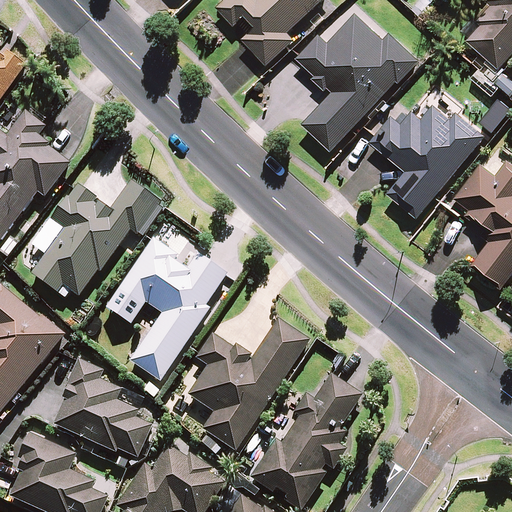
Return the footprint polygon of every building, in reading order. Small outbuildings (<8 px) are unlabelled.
[(326,0),(228,0),(217,10),(235,28),(241,22),(253,35),(245,43),(267,67),(293,43),(287,36),(326,0)] [(511,0),(490,0),(487,3),(493,8),(465,42),(502,71),(511,58),(511,0)] [(315,77),(310,82),(325,95),(329,90),(334,94),(304,127),(332,153),(397,83),(400,85),(419,64),(390,36),(385,41),(358,15),(330,46),(321,37),(298,61),(315,77)] [(0,101),(25,67),(5,53),(2,58),(0,56),(0,101)] [(500,88),(480,70),(470,82),(490,100),(500,88)] [(511,78),(508,74),(498,85),(511,97),(511,78)] [(451,121),(435,108),(423,122),(413,114),(403,127),(397,122),(376,148),(407,174),(389,196),(417,220),(486,138),(457,114),(451,121)] [(45,127),(27,113),(9,137),(0,130),(0,244),(38,194),(44,199),(69,165),(35,140),(45,127)] [(511,165),(508,163),(503,169),(489,158),(455,202),(490,230),(483,238),(491,244),(474,265),(503,287),(511,275),(511,165)] [(112,211),(79,186),(52,222),(66,232),(32,276),(64,300),(70,292),(80,300),(131,232),(137,236),(157,210),(129,189),(112,211)] [(175,257),(152,241),(118,292),(143,309),(146,305),(162,316),(130,363),(162,385),(211,313),(204,309),(227,275),(198,256),(188,270),(173,260),(175,257)] [(0,415),(63,339),(1,288),(0,289),(0,415)] [(208,435),(202,445),(218,456),(225,446),(235,453),(310,344),(279,323),(253,361),(215,335),(198,361),(209,369),(189,398),(215,415),(203,432),(208,435)] [(103,375),(79,363),(62,399),(66,401),(54,427),(88,442),(115,455),(117,451),(136,461),(152,428),(134,419),(138,410),(119,401),(123,392),(100,382),(103,375)] [(339,432),(351,413),(362,398),(332,377),(314,403),(307,398),(295,415),(301,418),(285,443),(278,438),(250,479),(273,495),(277,489),(288,497),(284,502),(298,511),(301,511),(330,469),(334,472),(341,462),(349,451),(341,445),(346,437),(339,432)] [(76,458),(30,435),(16,462),(26,467),(10,498),(37,511),(102,511),(109,501),(91,491),(94,484),(69,472),(76,458)] [(207,511),(226,485),(170,447),(152,474),(145,469),(117,509),(121,511),(207,511)] [(264,511),(242,497),(232,511),(264,511)]
